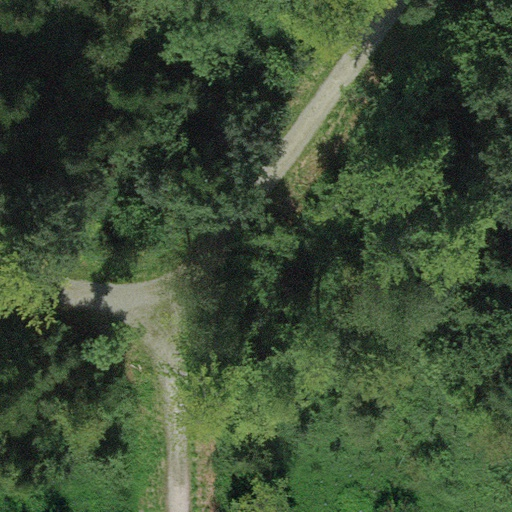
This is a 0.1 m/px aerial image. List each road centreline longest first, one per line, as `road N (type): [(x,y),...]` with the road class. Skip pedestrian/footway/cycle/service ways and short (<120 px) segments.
road 1 (track): [(397,0),(263,178),(157,300),(169,511)]
road 2 (track): [(157,300),(0,269)]
